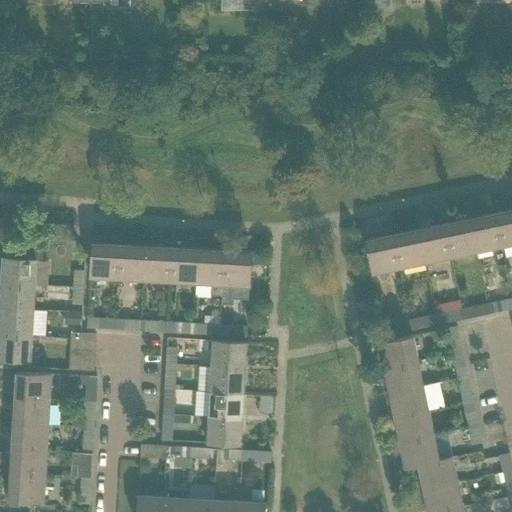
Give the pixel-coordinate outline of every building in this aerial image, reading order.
[(274,13),(274,0),(253,0),(254,13),(274,13)] [(274,0),(274,13),(296,13),(296,0),(274,0)] [(279,17),(279,30),(289,30),(289,17),(279,17)] [(503,207),(495,209),(502,246),(511,243),(511,207),(504,209),(503,207)] [(502,246),(495,209),(485,211),(486,213),(469,217),(476,251),(502,246)] [(476,251),(469,217),(452,220),(452,217),(442,219),(450,256),(476,251)] [(450,256),(442,219),(433,221),(434,224),(417,228),(424,262),(450,256)] [(424,262),(417,228),(401,231),(400,228),(390,230),(398,267),(424,262)] [(398,267),(390,230),(382,232),(382,235),(365,238),(372,273),(398,267)] [(116,278),(119,240),(109,240),(109,242),(92,241),(89,276),(116,278)] [(143,279),(145,245),(128,244),(128,241),(119,240),(116,278),(143,279)] [(169,281),(171,243),(162,243),(162,246),(145,245),(143,279),(169,281)] [(195,282),(197,248),(181,247),(181,244),(171,243),(169,281),(195,282)] [(2,256),(1,282),(34,284),(35,278),(36,260),(41,260),(42,248),(43,247),(31,246),(13,245),(13,246),(14,246),(13,257),(2,256)] [(221,296),(224,246),(215,246),(214,249),(197,248),(195,282),(211,283),(210,295),(221,296)] [(224,246),(221,296),(221,303),(233,304),(233,298),(248,299),(251,250),(233,249),(233,247),(224,246)] [(505,264),(497,266),(499,276),(507,274),(505,264)] [(83,287),(84,270),(74,269),(73,286),(83,287)] [(0,307),(33,309),(34,284),(1,282),(0,291),(0,307)] [(82,304),(83,287),(73,286),(72,303),(82,304)] [(511,307),(511,297),(495,301),(498,311),(511,307)] [(479,315),(477,305),(461,308),(463,318),(479,315)] [(0,332),(32,335),(33,309),(0,307),(0,332)] [(463,318),(461,308),(444,312),(446,322),(463,318)] [(64,324),(81,325),(81,312),(65,311),(64,324)] [(427,326),(425,316),(408,320),(410,329),(427,326)] [(104,328),(104,318),(87,317),(87,327),(104,328)] [(140,330),(140,320),(123,319),(123,329),(140,330)] [(157,331),(157,321),(140,320),(140,330),(157,331)] [(410,329),(408,320),(391,323),(393,333),(410,329)] [(193,333),(193,322),(176,322),(175,332),(193,333)] [(209,334),(210,323),(193,322),(193,333),(209,334)] [(246,336),(247,325),(229,324),(228,335),(246,336)] [(460,342),(457,326),(447,328),(451,344),(460,342)] [(0,358),(30,360),(32,335),(0,332),(0,358)] [(95,345),(96,333),(70,332),(70,344),(95,345)] [(413,335),(398,338),(378,342),(383,367),(418,360),(413,335)] [(244,367),(246,342),(212,340),(211,366),(244,367)] [(94,357),(95,345),(70,344),(69,356),(94,357)] [(175,363),(176,346),(167,346),(166,363),(175,363)] [(94,370),(94,357),(69,356),(68,368),(94,370)] [(467,375),(464,358),(454,361),(458,378),(467,375)] [(423,385),(418,360),(383,367),(388,392),(423,385)] [(175,380),(175,363),(166,363),(165,380),(175,380)] [(243,393),(244,367),(211,366),(209,391),(243,393)] [(49,399),(51,374),(51,373),(15,371),(14,397),(49,399)] [(471,392),(467,375),(458,378),(461,394),(471,392)] [(95,402),(96,385),(86,384),(85,401),(95,402)] [(428,410),(423,385),(388,392),(394,417),(428,410)] [(242,418),(243,393),(209,391),(208,416),(242,418)] [(173,414),(174,397),(164,396),(163,413),(173,414)] [(48,424),(49,399),(14,397),(12,422),(48,424)] [(94,419),(95,402),(85,401),(84,418),(94,419)] [(478,425),(474,408),(464,410),(468,427),(478,425)] [(433,435),(428,410),(394,417),(399,442),(433,435)] [(172,431),(173,414),(163,413),(162,430),(172,431)] [(240,444),(242,418),(208,416),(206,442),(240,444)] [(46,449),(48,424),(12,422),(11,447),(46,449)] [(481,442),(478,425),(468,427),(471,444),(481,442)] [(92,452),(93,435),(83,435),(82,452),(92,452)] [(439,460),(438,458),(433,435),(399,442),(404,467),(418,464),(439,460)] [(166,445),(161,445),(140,444),(140,456),(166,458),(166,445)] [(191,457),(191,447),(174,446),(174,456),(191,457)] [(45,475),(46,449),(11,447),(10,473),(45,475)] [(208,448),(191,447),(191,457),(208,458),(208,448)] [(241,460),(242,450),(225,450),(224,459),(241,460)] [(258,460),(259,451),(242,450),(241,460),(258,460)] [(92,452),(82,452),(71,451),(71,463),(77,463),(76,476),(81,477),(91,477),(92,452)] [(511,469),(511,466),(509,453),(499,455),(503,471),(511,469)] [(452,456),(438,458),(439,460),(418,464),(423,488),(457,481),(452,456)] [(511,486),(511,469),(503,471),(506,488),(511,486)] [(43,500),(44,480),(45,475),(10,473),(8,498),(43,500)] [(89,503),(91,477),(81,477),(79,503),(89,503)] [(433,511),(462,506),(457,481),(423,488),(427,511),(433,511)] [(163,496),(162,511),(187,511),(189,497),(189,488),(164,487),(163,496)] [(162,511),(163,496),(138,494),(136,511),(162,511)] [(212,511),(214,499),(189,497),(187,511),(212,511)] [(238,511),(239,500),(214,499),(212,511),(238,511)] [(263,511),(264,501),(244,500),(239,500),(238,511),(263,511)]
